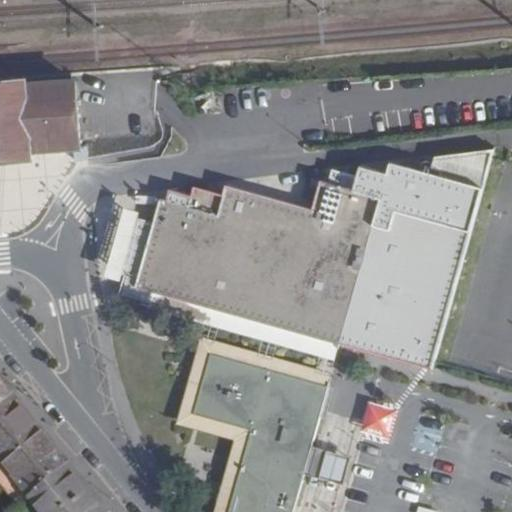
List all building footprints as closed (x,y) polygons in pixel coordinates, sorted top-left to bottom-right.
[(0,162),(16,161),(30,161),(30,150),(72,148),(78,147),(74,80),(28,82),(27,74),(0,75),(0,162)] [(72,148),(73,160),(87,159),(87,147),(78,147),(72,148)] [(168,201),(141,194),(137,209),(124,207),(105,275),(124,282),(126,277),(139,280),(136,290),(434,373),(435,370),(496,149),(434,158),(431,171),(394,161),(389,172),(363,165),(359,179),(332,171),(328,183),(323,181),(315,211),(227,186),(224,195),(194,187),(192,195),(171,189),(168,201)] [(232,511),(255,432),(195,416),(212,354),(330,388),(331,379),(333,373),(201,336),(199,343),(178,425),(236,442),(217,511),(232,511)] [(232,511),(294,511),(305,474),(312,447),(330,388),(212,354),(195,416),(255,432),(232,511)] [(0,406),(12,399),(0,384),(0,406)] [(32,496),(70,467),(18,406),(12,399),(0,406),(0,483),(19,508),(32,496)] [(312,447),(305,474),(321,478),(328,451),(312,447)] [(107,511),(70,467),(32,496),(46,511),(107,511)]
